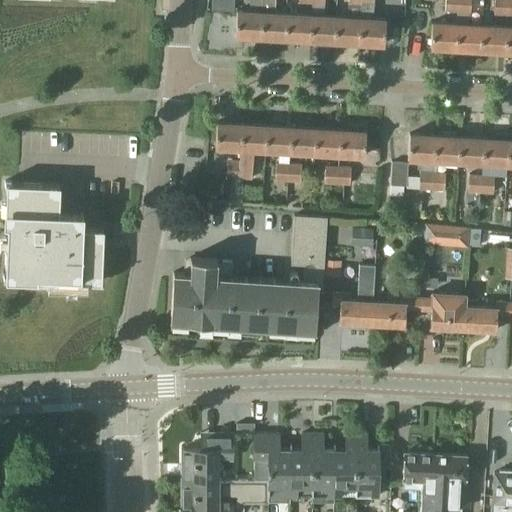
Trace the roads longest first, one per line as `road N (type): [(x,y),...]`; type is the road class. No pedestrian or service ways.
road 1 (residential): [(511,393),(287,381),(127,391)]
road 2 (residential): [(511,95),(176,74)]
road 3 (residential): [(127,391),(176,74)]
road 4 (unclassified): [(0,400),(127,391)]
road 5 (residential): [(130,511),(127,391)]
